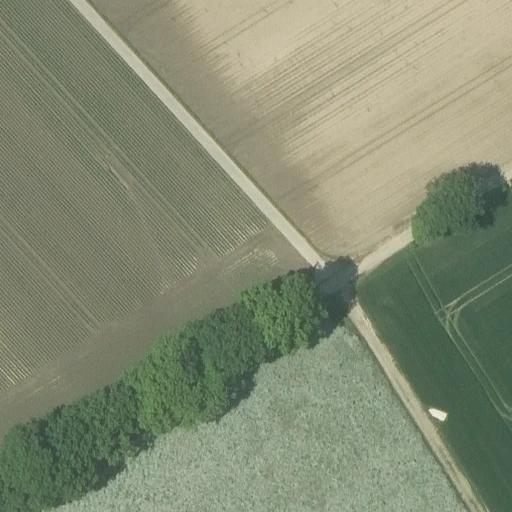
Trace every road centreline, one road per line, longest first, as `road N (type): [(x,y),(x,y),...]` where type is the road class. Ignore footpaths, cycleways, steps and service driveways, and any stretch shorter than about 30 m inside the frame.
road 1 (track): [(0,492),(511,172)]
road 2 (track): [(76,0),(333,284)]
road 3 (track): [(476,511),(333,284)]
